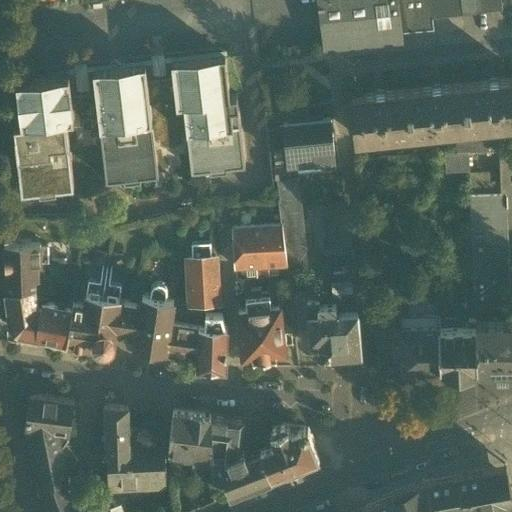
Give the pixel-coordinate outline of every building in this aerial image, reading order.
[(319,0),(325,46),(372,41),(366,0),(319,0)] [(366,0),(372,41),(403,38),(403,30),(398,0),(366,0)] [(434,27),(433,15),(430,0),(398,0),(403,30),(434,27)] [(430,0),(433,15),(462,11),(460,0),(430,0)] [(460,0),(462,11),(476,10),(474,0),(460,0)] [(503,7),(501,0),(474,0),(476,10),(503,7)] [(154,72),(165,70),(164,51),(152,52),(154,72)] [(172,59),(173,74),(176,102),(184,102),(188,133),(192,167),(192,168),(210,166),(210,169),(227,167),(227,164),(245,161),(241,126),(238,103),(237,94),(237,92),(230,93),(225,53),(172,59)] [(74,62),(77,87),(89,86),(86,60),(74,62)] [(99,114),(100,125),(152,118),(147,77),(145,62),(93,68),(96,89),(99,114)] [(183,133),(188,133),(184,102),(176,102),(173,74),(166,75),(165,73),(163,70),(160,70),(157,71),(155,73),(155,76),(147,77),(152,118),(154,136),(159,136),(159,141),(163,143),(166,143),(170,144),(174,143),(177,142),(180,141),(184,138),(183,133)] [(15,129),(17,143),(69,137),(67,124),(66,115),(73,113),(71,92),(69,71),(17,77),(22,118),(14,118),(14,120),(15,120),(16,129),(15,129)] [(351,91),(356,136),(408,131),(455,125),(499,121),(511,119),(511,74),(467,80),(403,86),(351,91)] [(78,91),(71,92),(73,113),(66,115),(67,124),(84,122),(83,116),(99,114),(96,89),(89,90),(89,88),(87,86),(83,85),(80,87),(78,89),(78,91)] [(287,164),(321,160),(335,159),(331,117),(283,122),(287,164)] [(154,136),(152,118),(100,125),(106,177),(106,178),(124,176),(124,179),(141,177),(141,174),(158,172),(158,171),(154,136)] [(499,121),(455,125),(458,151),(468,151),(500,150),(499,121)] [(74,181),(69,137),(17,143),(22,187),(39,185),(40,188),(57,186),(56,183),(74,181)] [(445,152),(445,172),(469,171),(468,151),(458,151),(445,152)] [(335,159),(321,160),(322,168),(336,167),(335,159)] [(469,171),(470,192),(491,191),(490,171),(469,171)] [(277,180),(280,202),(280,203),(301,201),(298,177),(277,180)] [(509,368),(511,367),(511,319),(507,319),(505,319),(500,191),(491,191),(470,192),(475,319),(477,368),(491,368),(508,368),(509,368)] [(331,258),(354,256),(345,200),(330,202),(327,224),(330,258),(331,258)] [(306,249),(301,201),(280,203),(282,223),(287,264),(287,272),(301,271),(299,250),(306,249)] [(278,274),(278,265),(287,264),(282,223),(232,226),(235,267),(247,266),(248,276),(257,276),(257,277),(269,276),(269,275),(278,274)] [(41,265),(41,262),(41,246),(41,242),(31,243),(31,239),(18,239),(18,243),(4,243),(5,279),(6,279),(6,281),(35,280),(35,278),(39,278),(38,265),(41,265)] [(188,256),(190,302),(218,301),(216,255),(211,255),(210,242),(192,243),(193,256),(188,256)] [(49,245),(41,246),(41,262),(49,262),(49,245)] [(94,261),(104,262),(106,253),(96,251),(94,261)] [(112,264),(122,265),(123,255),(113,254),(112,264)] [(35,287),(35,280),(6,281),(6,291),(35,287)] [(73,302),(72,307),(66,342),(71,343),(71,344),(73,345),(76,346),(78,347),(81,347),(84,347),(86,346),(86,345),(91,346),(91,343),(96,344),(95,347),(100,347),(102,348),(105,348),(108,347),(111,345),(113,343),(113,340),(113,337),(113,338),(114,333),(136,336),(134,347),(140,348),(140,350),(143,353),(146,354),(150,355),(155,355),(159,353),(159,351),(165,352),(166,350),(197,355),(198,327),(170,322),(174,298),(166,297),(167,291),(167,287),(165,285),(163,283),(160,282),(157,282),(154,284),(152,286),(151,288),(150,295),(143,293),(141,303),(141,305),(137,304),(137,302),(123,300),(123,302),(119,301),(119,299),(121,285),(88,280),(85,304),(73,302)] [(331,282),(332,302),(336,302),(337,310),(358,309),(355,280),(331,282)] [(18,333),(35,336),(41,306),(38,306),(35,287),(6,291),(10,325),(18,333)] [(259,362),(260,363),(264,363),(269,362),(272,360),(274,357),(277,357),(276,351),(284,350),(279,306),(271,307),(270,297),(246,300),(247,310),(239,311),(244,355),(252,354),(253,360),(255,360),(259,362)] [(361,353),(358,309),(337,310),(336,302),(332,302),(320,303),(319,298),(307,299),(310,340),(319,339),(320,347),(318,349),(318,354),(322,357),(327,356),(329,355),(339,354),(339,355),(361,353)] [(370,330),(394,330),(394,300),(368,300),(370,325),(370,330)] [(42,301),(41,306),(35,336),(66,342),(72,307),(42,301)] [(401,368),(441,368),(439,320),(439,314),(438,304),(410,304),(410,314),(401,314),(401,324),(399,324),(399,354),(401,354),(401,368)] [(196,369),(220,370),(226,364),(227,328),(225,328),(222,314),(205,314),(205,327),(198,327),(197,355),(196,369)] [(450,319),(439,320),(441,368),(477,368),(475,319),(469,319),(470,325),(450,325),(450,319)] [(25,428),(26,428),(58,432),(70,434),(74,401),(30,395),(25,428)] [(106,445),(109,493),(132,492),(166,491),(164,443),(164,441),(135,443),(134,430),(129,430),(128,408),(104,405),(105,445),(106,445)] [(173,411),(168,451),(193,454),(192,460),(212,463),(210,415),(190,413),(173,411)] [(231,495),(272,479),(261,450),(261,449),(246,455),(242,457),(240,451),(243,420),(227,418),(210,415),(212,463),(213,468),(220,467),(231,495)] [(274,444),(261,450),(272,479),(287,473),(304,466),(303,466),(319,460),(319,459),(318,458),(309,434),(310,433),(308,429),(304,427),(303,428),(283,425),(273,429),(271,434),(274,444)] [(26,428),(38,488),(63,483),(68,483),(68,481),(63,482),(57,453),(62,452),(58,432),(26,428)] [(169,457),(192,460),(193,454),(168,451),(169,457)] [(68,481),(62,452),(57,453),(63,482),(68,481)] [(506,465),(487,468),(490,483),(508,479),(506,465)] [(511,511),(511,499),(508,479),(490,483),(487,468),(427,479),(432,506),(442,504),(443,511),(511,511)] [(443,511),(442,504),(432,506),(427,479),(401,490),(366,504),(369,511),(443,511)] [(74,511),(63,483),(38,488),(47,511),(74,511)]
